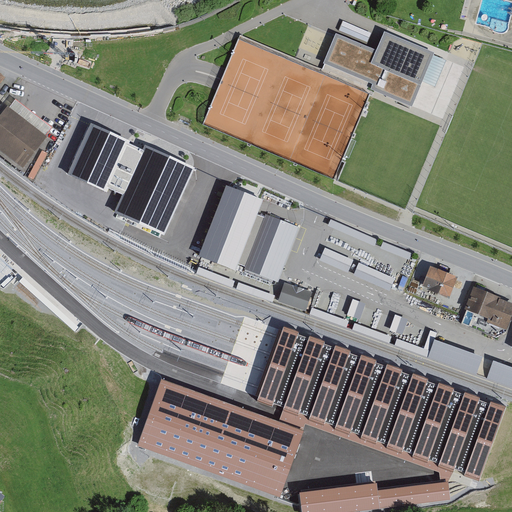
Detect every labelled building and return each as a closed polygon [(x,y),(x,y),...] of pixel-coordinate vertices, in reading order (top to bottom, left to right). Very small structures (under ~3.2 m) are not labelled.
[(322,65),(239,33),(221,80),(203,125),(336,177),(371,88),(412,104),(431,56),(382,37),(377,51),(335,34),(322,65)] [(15,98),(10,105),(46,133),(52,126),(15,98)] [(7,103),(0,112),(0,147),(23,166),(48,135),(46,133),(10,105),(7,103)] [(130,141),(91,123),(67,174),(107,192),(109,189),(122,195),(114,212),(164,235),(195,168),(145,146),(143,151),(129,144),(130,141)] [(246,265),(265,217),(257,213),(263,196),(226,182),(199,252),(236,266),(237,261),(246,265)] [(245,268),(275,280),(297,225),(267,213),(265,217),(246,265),(245,268)] [(378,238),(330,218),(328,224),(375,245),(378,238)] [(412,252),(383,240),(381,246),(410,258),(412,252)] [(353,258),(325,246),(319,259),(347,271),(353,258)] [(395,277),(359,261),(354,274),(390,289),(395,277)] [(428,287),(449,295),(457,274),(430,264),(423,283),(429,286),(428,287)] [(285,281),(278,300),(306,310),(312,291),(285,281)] [(487,321),(506,328),(511,312),(511,300),(500,296),(500,294),(473,284),(465,307),(489,316),(487,321)] [(366,302),(353,297),(347,313),(360,318),(366,302)] [(349,320),(313,306),(310,313),(346,327),(349,320)] [(408,318),(395,313),(389,328),(402,333),(408,318)] [(392,335),(355,321),(352,328),(389,342),(392,335)] [(506,407),(284,327),(280,339),(274,356),(268,371),(261,391),(257,401),(479,481),(483,471),(490,450),(496,434),(502,418),(506,407)] [(429,349),(397,337),(394,344),(426,356),(429,349)] [(483,354),(434,337),(428,356),(476,373),(483,354)] [(511,364),(493,358),(486,378),(511,386),(511,364)] [(303,432),(162,381),(139,444),(280,495),(303,432)] [(371,485),(300,493),(303,511),(336,511),(449,499),(447,483),(372,492),(371,485)]
